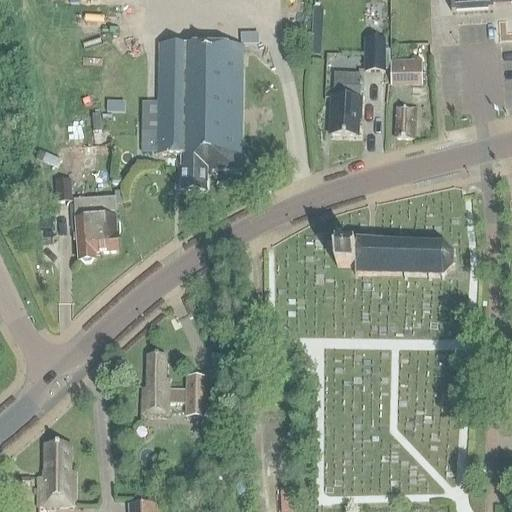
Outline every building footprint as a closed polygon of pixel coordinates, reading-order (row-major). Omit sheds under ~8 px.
[(388,16),(386,0),(365,0),(367,34),(376,34),(376,17),(388,16)] [(511,0),(449,0),(451,13),(493,11),(493,8),(511,6),(511,0)] [(364,41),(364,74),(386,74),(386,40),(364,41)] [(243,48),(159,46),(158,133),(142,132),(141,154),(157,154),(157,157),(181,157),(180,193),(206,193),(206,172),(241,173),(243,48)] [(390,62),(391,88),(422,88),(422,62),(390,62)] [(329,138),(357,139),(358,116),(360,116),(360,101),(359,101),(360,90),(339,89),(339,100),(331,100),(329,138)] [(395,140),(413,141),(414,109),(397,108),(395,140)] [(55,173),(57,205),(73,204),(70,172),(55,173)] [(115,200),(74,203),(78,263),(96,262),(95,257),(118,255),(117,238),(117,236),(119,236),(119,226),(116,226),(115,200)] [(355,251),(337,250),(336,269),(355,269),(355,277),(442,279),(451,270),(452,257),(442,248),(356,243),(355,251)] [(168,418),(168,406),(186,406),(185,419),(208,419),(209,381),(186,380),(186,392),(168,392),(168,381),(165,381),(166,358),(147,358),(146,391),(142,391),(141,417),(168,418)] [(44,480),(38,480),(37,510),(74,509),(75,475),(70,474),(70,448),(44,447),(44,480)] [(19,480),(19,492),(29,492),(29,480),(19,480)]
